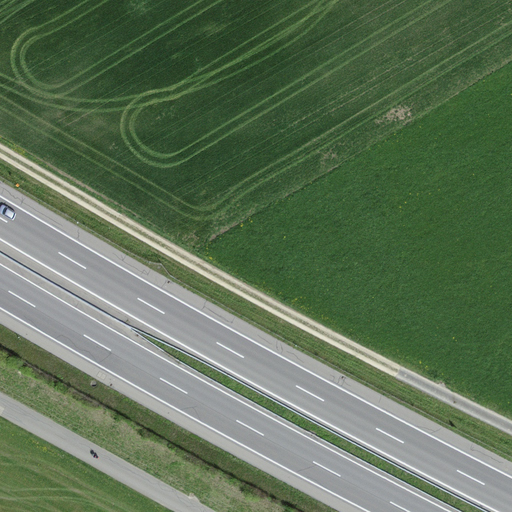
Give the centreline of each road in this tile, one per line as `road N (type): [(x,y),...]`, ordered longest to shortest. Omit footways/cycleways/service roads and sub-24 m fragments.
road 1 (motorway): [(511,498),(0,217)]
road 2 (track): [(511,429),(205,273),(0,152)]
road 3 (motorway): [(0,285),(410,511)]
road 4 (unclassified): [(192,511),(0,405)]
